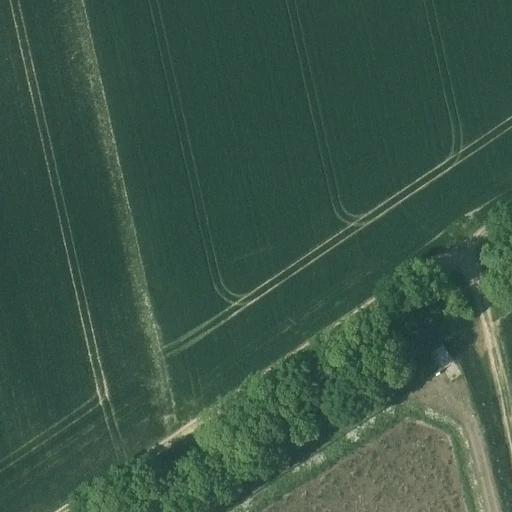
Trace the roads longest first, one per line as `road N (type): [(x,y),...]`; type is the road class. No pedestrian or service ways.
road 1 (track): [(511,215),(77,511)]
road 2 (track): [(511,448),(466,245)]
